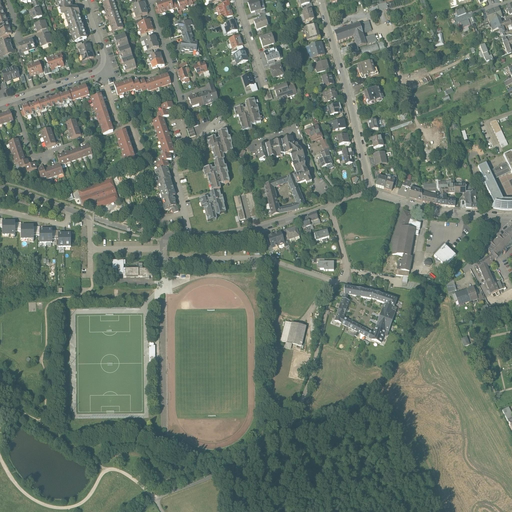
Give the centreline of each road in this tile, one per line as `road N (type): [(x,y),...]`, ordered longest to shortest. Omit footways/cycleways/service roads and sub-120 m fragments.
road 1 (unclassified): [(162,511),(161,495),(278,445),(310,379),(335,281)]
road 2 (residential): [(189,236),(165,237),(163,248),(89,249),(83,214),(0,187)]
road 3 (residential): [(371,192),(321,0)]
road 4 (residential): [(511,214),(444,211),(371,192)]
road 5 (residential): [(327,206),(233,233),(189,236)]
road 6 (residential): [(148,0),(179,95),(199,88)]
